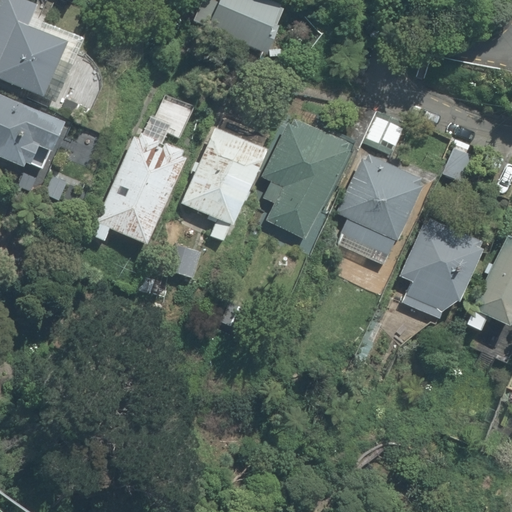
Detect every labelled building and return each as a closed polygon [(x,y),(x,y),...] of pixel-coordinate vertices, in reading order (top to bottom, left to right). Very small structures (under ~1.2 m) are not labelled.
[(42,97),(49,100),(72,41),(30,25),(39,3),(30,0),(0,0),(0,81),(41,98),(42,97)] [(205,30),(263,56),(275,28),(269,25),(278,6),(263,0),(218,0),(217,4),(208,0),(202,0),(193,22),(206,28),(205,30)] [(0,159),(22,169),(23,165),(29,167),(36,150),(51,156),(66,122),(0,93),(0,159)] [(185,103),(161,97),(156,120),(165,122),(162,134),(177,138),(185,103)] [(359,142),(389,155),(402,123),(373,111),(359,142)] [(264,222),(304,241),(346,153),(343,152),(346,146),(289,119),(261,179),(280,188),(264,222)] [(208,236),(221,242),(228,226),(230,226),(262,152),(212,130),(180,204),(215,219),(208,236)] [(108,229),(145,246),(183,160),(179,158),(181,152),(139,133),(136,139),(132,137),(94,223),(96,224),(91,236),(102,241),(108,229)] [(441,171),(460,178),(470,152),(451,144),(441,171)] [(497,172),(502,160),(491,154),(485,167),(497,172)] [(335,244),(383,266),(394,242),(396,243),(421,188),(418,186),(420,181),(366,156),(363,161),(360,160),(335,214),(347,220),(335,244)] [(44,195),(57,200),(64,183),(52,177),(44,195)] [(401,304),(438,320),(440,314),(454,303),(457,304),(481,251),(478,249),(480,243),(429,219),(426,226),(422,224),(398,277),(411,283),(401,304)] [(196,246),(170,237),(159,267),(185,276),(196,246)] [(464,326),(478,333),(484,321),(506,331),(511,317),(511,240),(505,237),(464,326)] [(164,271),(138,266),(133,293),(159,297),(164,271)]
